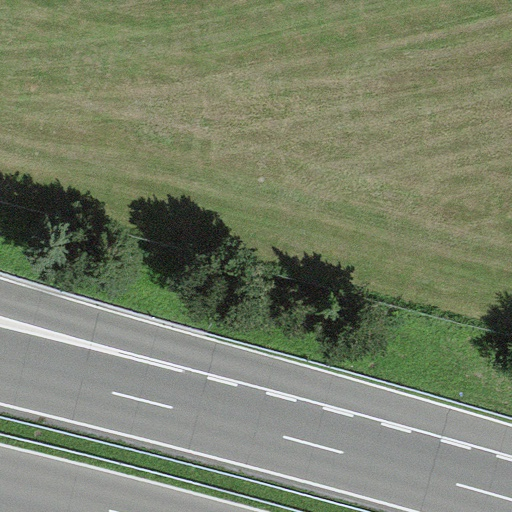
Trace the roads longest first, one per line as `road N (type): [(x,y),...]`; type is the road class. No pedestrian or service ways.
road 1 (motorway): [(312,444),(0,316)]
road 2 (motorway): [(312,444),(0,365)]
road 3 (motorway): [(511,499),(312,444)]
